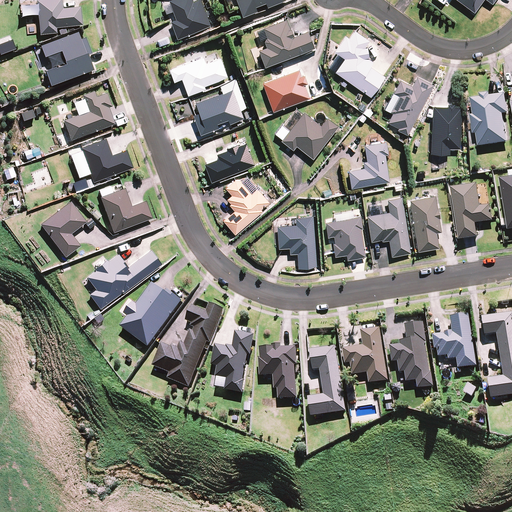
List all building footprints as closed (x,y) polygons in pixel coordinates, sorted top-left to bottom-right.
[(56,28),(82,25),(81,6),(63,8),(61,0),(36,0),(40,34),(57,33),(56,28)] [(192,0),(168,0),(176,19),(171,20),(177,38),(211,26),(201,0),(195,0),(193,1),(192,0)] [(236,0),(242,16),(256,10),(255,6),(265,2),(267,6),(284,0),(236,0)] [(457,0),(473,12),(481,0),(487,0),(492,3),(494,0),(457,0)] [(258,50),(264,66),(314,48),(308,32),(307,30),(293,35),(287,18),(284,19),(263,27),(267,37),(265,38),(264,41),(266,47),(258,50)] [(334,71),(371,97),(385,76),(370,65),(373,61),(367,57),(368,56),(367,46),(365,46),(369,40),(356,31),(354,30),(349,37),(345,35),(334,51),(344,58),(334,71)] [(51,85),(93,69),(88,54),(92,53),(85,37),(60,46),(66,64),(56,68),(55,66),(45,70),(51,85)] [(203,57),(169,69),(174,81),(181,78),(188,95),(206,88),(204,85),(228,77),(221,58),(205,63),(203,57)] [(299,69),(262,82),(273,111),(309,98),(304,84),(307,83),(304,74),(301,75),(299,69)] [(407,134),(433,85),(416,76),(411,85),(400,79),(393,92),(397,95),(389,111),(392,112),(387,122),(397,127),(396,129),(407,134)] [(232,88),(195,102),(199,112),(195,113),(193,114),(200,134),(218,127),(217,123),(228,119),(229,123),(243,118),(232,88)] [(63,120),(70,140),(115,124),(109,107),(112,106),(107,92),(96,96),(94,91),(82,95),(88,111),(63,120)] [(477,134),(479,147),(507,143),(503,114),(508,113),(505,94),(490,96),(489,93),(480,94),(480,97),(472,99),(474,115),(471,116),(474,135),(477,134)] [(447,106),(432,105),(430,153),(449,154),(449,148),(460,148),(462,107),(454,106),(454,104),(447,103),(447,106)] [(296,145),(313,158),(338,126),(326,117),(320,124),(303,111),(281,140),(293,149),(296,145)] [(93,183),(133,168),(126,150),(112,155),(105,138),(80,147),(93,183)] [(351,187),(389,182),(385,154),(388,154),(386,141),(364,144),(366,160),(363,161),(364,167),(348,170),(351,187)] [(204,163),(211,181),(254,165),(246,142),(238,145),(237,143),(226,147),(227,149),(217,153),(219,158),(204,163)] [(270,201),(247,174),(242,178),(240,175),(226,187),(232,194),(226,199),(235,210),(224,220),(235,233),(261,211),(260,209),(270,201)] [(511,176),(501,178),(509,230),(511,229),(511,176)] [(477,184),(452,188),(460,240),(478,237),(476,223),(493,221),(490,205),(481,206),(477,184)] [(123,188),(100,196),(113,232),(152,218),(146,200),(131,205),(124,187),(123,188)] [(435,194),(409,199),(418,251),(439,247),(436,232),(440,231),(438,218),(439,217),(437,207),(435,194)] [(411,253),(402,196),(387,199),(389,211),(366,215),(370,240),(381,238),(381,241),(388,239),(391,256),(411,253)] [(87,221),(71,200),(40,224),(65,257),(81,245),(71,233),(87,221)] [(317,266),(313,216),(295,217),(296,223),(276,225),(278,248),(289,247),(290,253),(297,252),(298,268),(317,266)] [(347,259),(365,256),(359,216),(325,221),(327,236),(333,235),(334,242),(332,242),(335,256),(346,254),(347,259)] [(89,294),(100,309),(122,292),(123,294),(162,265),(151,249),(128,266),(118,253),(108,261),(107,259),(94,268),(96,270),(86,277),(96,289),(89,294)] [(149,347),(182,301),(168,290),(166,293),(153,284),(137,305),(134,303),(125,315),(128,317),(121,327),(149,347)] [(168,379),(189,387),(207,342),(210,343),(224,309),(211,304),(207,312),(193,306),(187,322),(193,324),(192,327),(195,329),(194,332),(191,331),(185,344),(181,343),(179,348),(173,346),(172,348),(162,344),(153,367),(170,374),(168,379)] [(511,395),(511,312),(492,316),(481,318),(484,336),(497,334),(504,377),(488,379),(491,399),(511,395)] [(476,366),(468,315),(450,317),(452,332),(444,333),(444,335),(432,337),(434,350),(437,350),(439,358),(448,356),(449,360),(457,359),(458,369),(476,366)] [(426,345),(423,322),(405,325),(408,341),(401,342),(401,345),(391,347),(393,363),(398,362),(400,373),(406,373),(407,383),(417,381),(418,389),(433,387),(431,373),(430,373),(425,345),(426,345)] [(388,381),(380,328),(361,331),(364,346),(344,349),(346,365),(352,364),(353,376),(368,374),(370,384),(388,381)] [(255,335),(236,332),(233,347),(228,346),(227,347),(216,345),(213,366),(218,367),(217,378),(227,380),(226,390),(243,394),(246,381),(244,381),(248,356),(252,356),(254,341),(255,335)] [(279,399),(297,398),(295,366),(298,366),(297,347),(282,348),(282,345),(273,346),(273,348),(261,348),(262,359),(260,359),(261,377),(274,376),(275,390),(279,389),(279,399)] [(345,413),(335,349),(311,352),(314,372),(322,371),(326,398),(308,401),(311,418),(345,413)]
